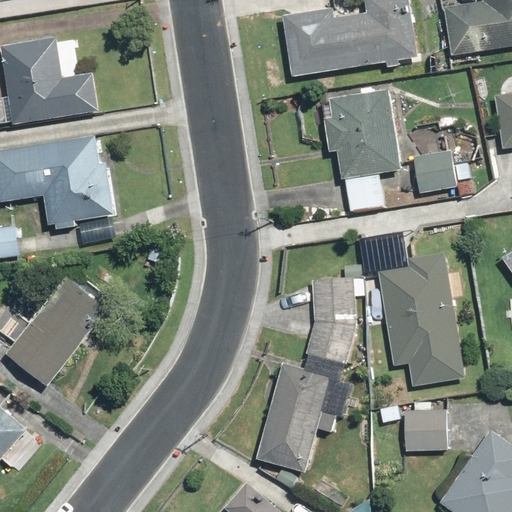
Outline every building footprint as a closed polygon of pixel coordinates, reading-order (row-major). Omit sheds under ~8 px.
[(296,73),(423,54),(415,0),(368,0),(370,6),(340,11),(339,4),(287,12),(296,73)] [(511,51),(511,0),(490,0),(491,2),(452,7),(459,59),(511,51)] [(0,87),(0,126),(23,123),(24,128),(109,115),(103,76),(75,81),(68,37),(10,46),(19,99),(4,102),(2,87),(0,87)] [(332,121),(335,153),(347,151),(354,212),(390,208),(386,177),(410,174),(400,90),(339,97),(341,120),(332,121)] [(54,198),(59,234),(88,230),(87,222),(126,216),(118,165),(106,166),(102,139),(0,154),(0,176),(4,206),(54,198)] [(416,153),(423,189),(460,182),(454,147),(416,153)] [(25,225),(0,229),(0,262),(30,258),(25,225)] [(469,373),(448,247),(411,253),(411,258),(382,263),(399,362),(414,360),(418,381),(469,373)] [(120,306),(77,274),(15,356),(57,388),(120,306)] [(350,434),(363,384),(353,382),(364,324),(363,279),(319,282),(322,326),(313,371),(294,366),(268,461),(315,474),(327,429),(350,434)] [(0,472),(35,428),(0,400),(0,472)] [(457,410),(411,411),(412,454),(458,453),(457,410)] [(511,511),(511,441),(500,433),(450,504),(460,511),(511,511)] [(280,511),(247,488),(230,511),(280,511)]
